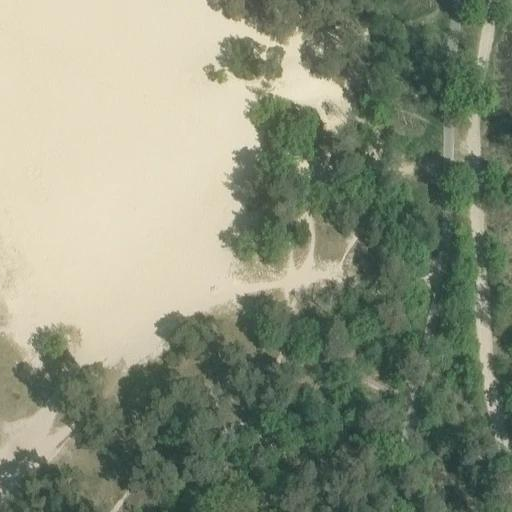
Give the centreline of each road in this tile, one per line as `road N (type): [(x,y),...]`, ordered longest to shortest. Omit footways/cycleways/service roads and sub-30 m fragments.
road 1 (track): [(495,0),(474,138),(478,316),(511,477)]
road 2 (track): [(39,0),(308,80)]
road 3 (track): [(474,138),(308,80)]
